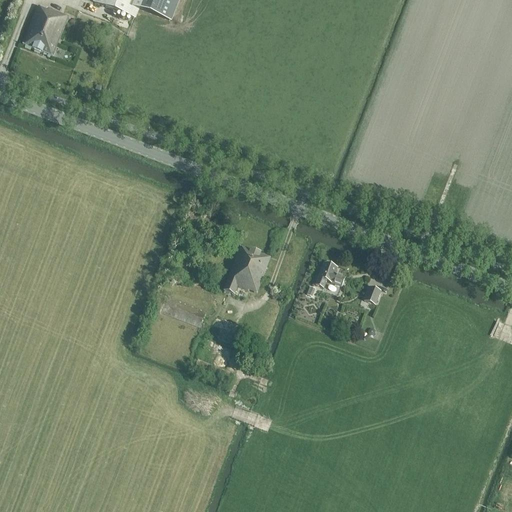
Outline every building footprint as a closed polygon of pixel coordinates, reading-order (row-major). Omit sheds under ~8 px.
[(96,0),(95,4),(134,19),(137,10),(169,22),(177,0),(96,0)] [(53,58),(68,19),(46,11),(46,12),(38,9),(24,47),(53,58)] [(270,261),(240,249),(223,293),(234,297),(237,289),(248,294),(249,292),(257,296),(270,261)] [(327,264),(326,266),(323,265),(315,287),(322,290),(325,283),(340,288),(343,279),(334,276),(336,270),(332,268),(332,266),(327,264)] [(363,303),(375,308),(381,293),(369,289),(363,303)] [(199,330),(205,315),(165,300),(160,298),(154,314),(159,315),(199,330)] [(228,334),(236,337),(239,327),(231,324),(228,334)] [(197,362),(194,371),(232,386),(234,376),(197,362)]
